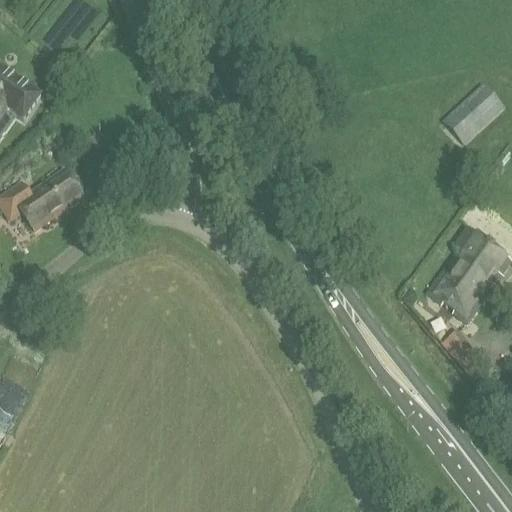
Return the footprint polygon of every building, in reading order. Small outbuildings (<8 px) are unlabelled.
[(0,151),(38,96),(25,86),(26,84),(12,74),(12,73),(0,64),(0,63),(1,62),(0,61),(0,151)] [(464,149),(504,112),(483,89),(443,125),(464,149)] [(34,234),(85,201),(67,175),(31,199),(23,187),(0,202),(0,205),(11,223),(22,215),(34,234)] [(467,327),(511,264),(467,233),(454,252),(459,255),(429,297),(443,308),(445,305),(456,313),(454,317),(467,327)] [(436,331),(449,345),(457,337),(444,324),(436,331)] [(460,335),(449,349),(458,355),(468,341),(460,335)] [(0,448),(4,450),(11,433),(0,428),(0,448)]
